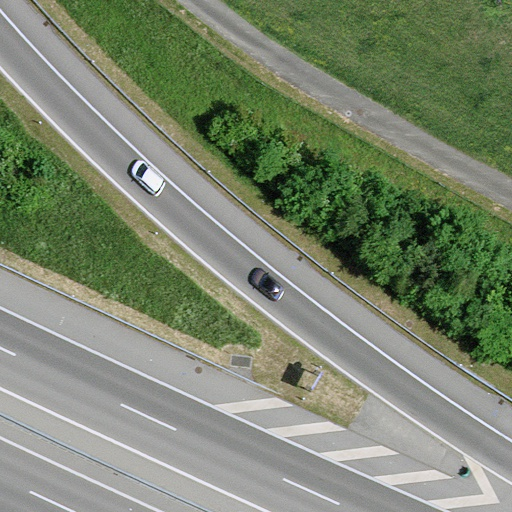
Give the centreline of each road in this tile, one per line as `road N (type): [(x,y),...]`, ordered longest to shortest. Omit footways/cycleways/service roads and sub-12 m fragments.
road 1 (motorway): [(511,462),(413,399),(189,226),(0,37)]
road 2 (motorway): [(357,511),(0,347)]
road 3 (track): [(511,194),(317,83),(196,0)]
